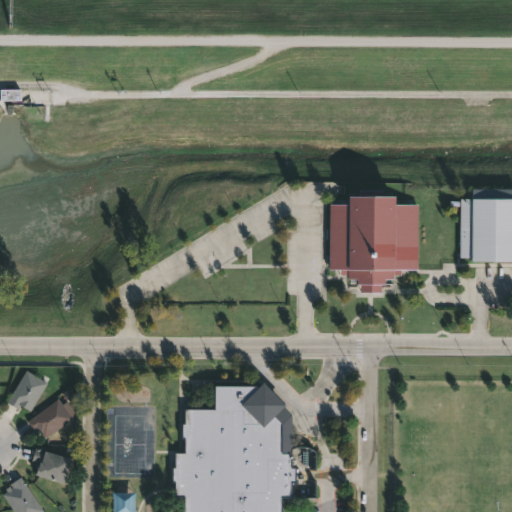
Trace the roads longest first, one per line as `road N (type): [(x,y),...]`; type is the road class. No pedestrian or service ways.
road 1 (track): [(511,94),(90,94),(0,83)]
road 2 (tertiary): [(511,347),(0,348)]
road 3 (track): [(0,40),(511,41)]
road 4 (residential): [(370,511),(371,347)]
road 5 (residential): [(94,511),(95,348)]
road 6 (track): [(172,94),(281,41)]
